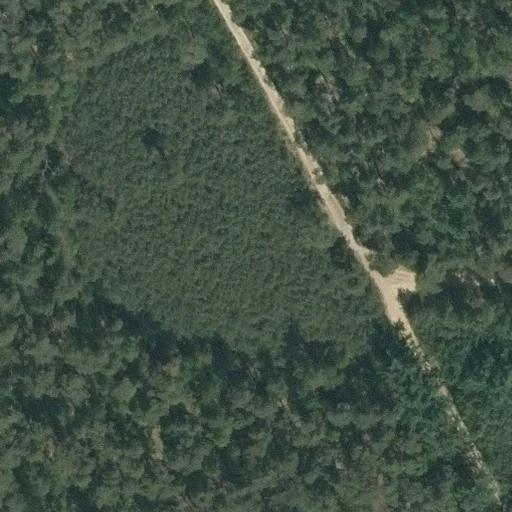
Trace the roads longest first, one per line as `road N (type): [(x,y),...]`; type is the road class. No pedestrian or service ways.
road 1 (track): [(223,0),(511,511)]
road 2 (track): [(385,285),(511,286)]
